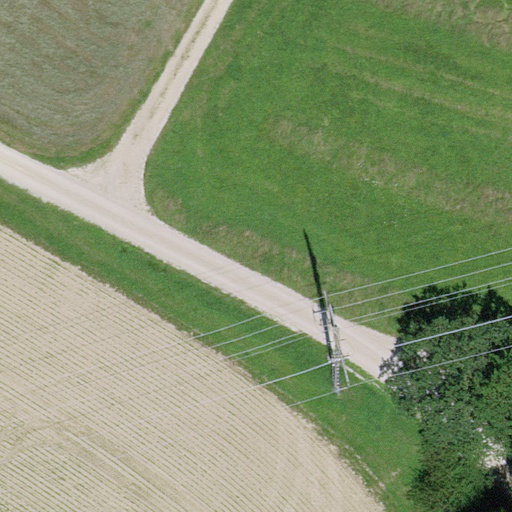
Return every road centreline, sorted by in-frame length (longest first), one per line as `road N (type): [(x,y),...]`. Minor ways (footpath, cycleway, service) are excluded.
road 1 (track): [(0,156),(380,350),(480,444),(511,492)]
road 2 (track): [(100,208),(222,0)]
road 3 (track): [(380,350),(511,385)]
